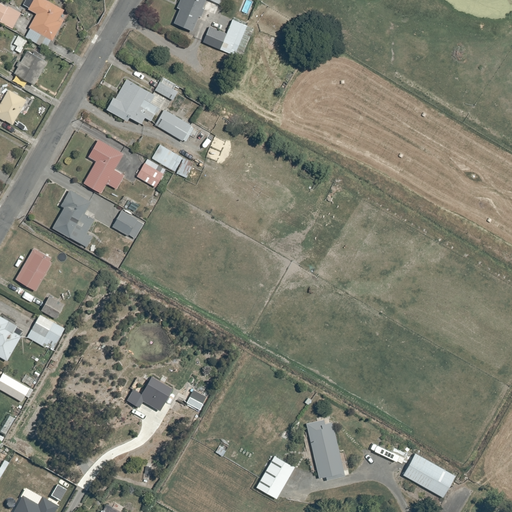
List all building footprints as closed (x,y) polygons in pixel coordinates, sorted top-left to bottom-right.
[(53,39),(56,40),(71,12),(51,1),(48,0),(33,0),(28,9),(37,14),(30,26),(31,27),(26,37),(48,49),(53,39)] [(207,0),(181,0),(178,8),(181,10),(175,22),(194,31),(201,16),(203,17),(207,10),(203,8),(207,0)] [(0,2),(0,18),(2,20),(1,21),(15,29),(23,14),(8,5),(7,6),(0,2)] [(256,28),(234,18),(228,32),(211,25),(204,43),(243,59),(256,28)] [(25,42),(16,36),(11,44),(16,47),(13,51),(18,54),(25,42)] [(29,50),(15,73),(36,85),(49,61),(29,50)] [(178,85),(178,84),(164,77),(163,76),(161,81),(156,90),(175,101),(180,91),(176,89),(178,85)] [(115,96),(108,107),(130,121),(132,117),(143,124),(147,117),(152,120),(160,106),(153,102),(158,95),(129,77),(117,97),(115,96)] [(2,86),(0,88),(0,116),(15,125),(23,111),(27,114),(35,100),(28,97),(28,98),(10,88),(9,90),(2,86)] [(192,126),(165,109),(157,124),(184,142),(186,140),(188,141),(195,129),(191,127),(192,126)] [(127,152),(100,137),(88,158),(92,160),(93,158),(97,160),(86,182),(104,192),(109,183),(119,188),(127,173),(118,168),(127,152)] [(160,143),(152,157),(188,177),(196,163),(160,143)] [(168,168),(148,158),(138,176),(158,187),(168,168)] [(192,192),(183,188),(178,198),(186,203),(192,192)] [(63,205),(66,206),(55,227),(90,246),(95,237),(89,234),(97,219),(86,213),(93,201),(71,189),(63,205)] [(115,226),(115,227),(130,236),(131,234),(136,238),(145,223),(124,211),(115,226)] [(54,259),(35,247),(17,278),(37,290),(48,272),(53,275),(58,266),(52,262),(54,259)] [(50,295),(42,309),(58,318),(66,304),(50,295)] [(41,313),(28,336),(54,351),(67,328),(41,313)] [(0,355),(8,361),(22,336),(15,332),(19,326),(0,314),(0,355)] [(5,372),(0,379),(0,387),(24,401),(27,396),(30,398),(35,389),(5,372)] [(325,418),(309,422),(321,477),(328,476),(328,479),(346,475),(334,423),(327,424),(325,418)] [(418,453),(406,474),(444,497),(456,475),(418,453)] [(296,468),(276,455),(257,486),(278,499),(296,468)]
